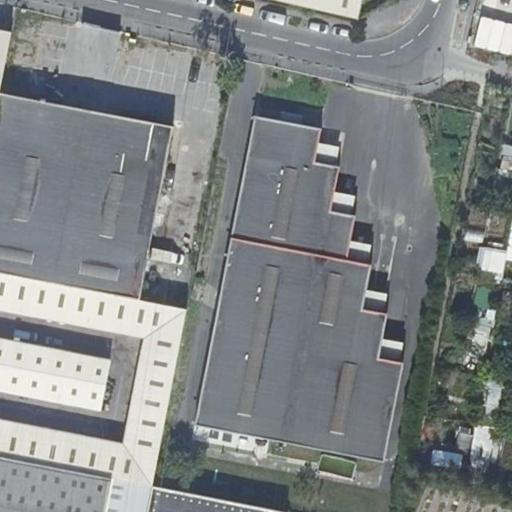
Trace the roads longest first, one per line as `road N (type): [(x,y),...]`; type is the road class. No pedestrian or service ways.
road 1 (unclassified): [(105,0),(358,55),(410,42),(441,0)]
road 2 (track): [(394,51),(511,75)]
